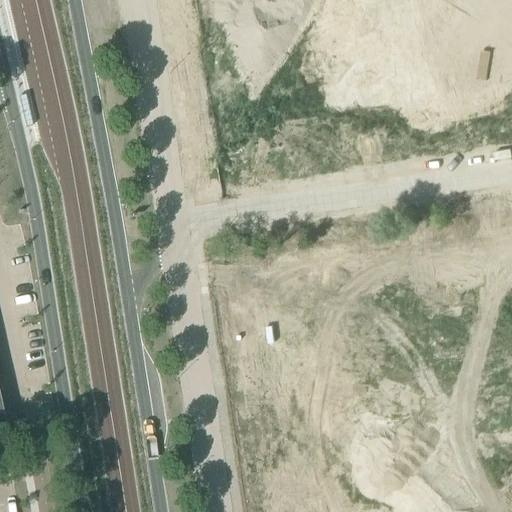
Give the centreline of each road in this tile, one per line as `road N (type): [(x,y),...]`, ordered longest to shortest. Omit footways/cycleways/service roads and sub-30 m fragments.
road 1 (unknown): [(216,511),(139,0)]
road 2 (secondary): [(0,56),(41,253),(79,511)]
road 3 (residential): [(174,232),(511,182)]
road 4 (secondary): [(123,272),(73,0)]
road 5 (secondary): [(161,511),(123,272)]
road 6 (unclassified): [(0,275),(30,406)]
